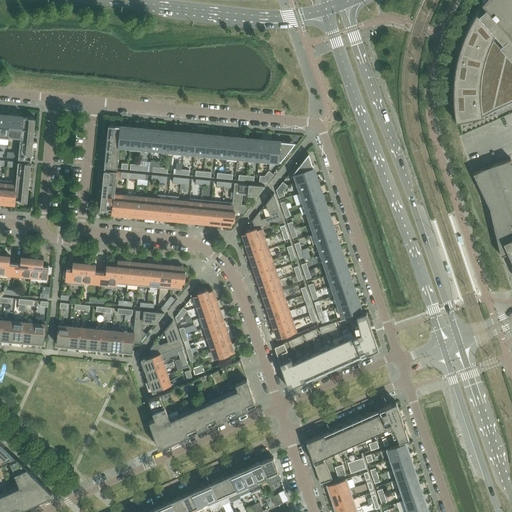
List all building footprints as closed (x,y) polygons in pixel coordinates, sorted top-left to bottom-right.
[(453,87),(453,93),(453,103),(454,112),(456,120),(456,121),(482,116),(482,115),(488,112),(501,105),(511,100),(511,0),(485,0),(482,3),(486,7),(482,11),(479,9),(475,15),(472,21),(469,26),(466,31),(464,37),(462,42),(460,47),(458,53),(457,58),(456,63),(455,69),(454,75),(454,81),(453,87)] [(0,138),(9,139),(11,115),(10,115),(10,116),(7,116),(7,115),(3,115),(3,113),(0,112),(0,138)] [(21,128),(23,117),(19,117),(19,116),(11,115),(9,139),(9,135),(21,136),(21,129),(21,128)] [(34,125),(35,118),(28,117),(28,118),(23,117),(21,128),(21,129),(34,130),(34,127),(34,125)] [(120,138),(121,127),(115,126),(115,125),(108,125),(108,132),(108,135),(107,135),(107,137),(120,138)] [(130,147),(131,127),(124,126),(124,127),(121,127),(120,138),(119,146),(130,147)] [(140,148),(142,128),(135,127),(135,128),(133,128),(133,127),(131,127),(130,147),(140,148)] [(151,149),(153,129),(146,128),(146,129),(143,129),(143,128),(142,128),(140,148),(151,149)] [(33,137),(34,130),(21,129),(21,136),(20,141),(33,142),(33,139),(33,137)] [(162,150),(164,130),(157,129),(157,130),(154,130),(154,129),(153,129),(151,149),(162,150)] [(173,151),(174,131),(168,130),(167,131),(165,131),(165,130),(164,130),(162,150),(173,151)] [(183,152),(185,132),(178,132),(176,132),(176,131),(174,131),(173,151),(183,152)] [(194,153),(196,133),(189,133),(186,133),(186,132),(185,132),(183,152),(194,153)] [(205,154),(207,134),(200,134),(197,134),(197,133),(196,133),(194,153),(205,154)] [(216,155),(218,135),(211,135),(208,135),(208,134),(207,134),(205,154),(216,155)] [(227,156),(229,136),(222,136),(219,136),(219,135),(218,135),(216,155),(227,156)] [(237,157),(239,137),(232,137),(230,137),(230,136),(229,136),(227,156),(237,157)] [(119,146),(120,138),(107,137),(106,144),(107,144),(107,147),(106,147),(106,149),(119,150),(119,146)] [(248,158),(250,138),(243,138),(240,138),(239,137),(237,157),(248,158)] [(259,159),(261,139),(254,139),(251,139),(250,138),(248,158),(259,159)] [(270,160),(272,140),(265,140),(262,140),(261,139),(259,159),(270,160)] [(295,143),(281,141),(275,141),(273,141),(272,140),(270,160),(280,161),(280,162),(295,143)] [(31,151),(32,149),(33,142),(20,141),(18,159),(31,160),(32,151),(31,151)] [(117,168),(119,150),(106,149),(105,156),(106,156),(106,159),(105,158),(104,167),(117,168)] [(511,159),(511,158),(483,168),(473,173),(489,207),(501,256),(508,253),(510,257),(510,258),(511,257),(511,260),(511,159)] [(315,172),(312,165),(311,165),(304,160),(302,162),(301,162),(294,172),(297,182),(316,176),(316,175),(315,175),(314,173),(315,172)] [(30,169),(30,166),(31,163),(18,162),(17,174),(30,176),(30,169)] [(115,184),(117,171),(104,170),(104,173),(104,176),(103,176),(103,182),(115,184)] [(269,180),(273,174),(269,171),(264,177),(269,180)] [(28,188),(29,181),(29,178),(30,176),(17,174),(16,182),(17,182),(16,186),(28,188)] [(319,185),(318,183),(316,176),(297,182),(301,193),(320,186),(319,185)] [(15,204),(16,186),(17,182),(16,182),(6,181),(4,203),(4,205),(8,205),(8,203),(15,204)] [(114,195),(115,184),(103,182),(102,185),(103,185),(103,188),(102,188),(102,195),(114,196),(114,195)] [(283,192),(288,186),(283,182),(278,188),(283,192)] [(243,213),(249,205),(241,204),(242,194),(256,196),(264,186),(235,183),(233,202),(231,220),(232,220),(234,220),(235,212),(243,213)] [(27,201),(28,193),(27,193),(28,190),(28,188),(16,186),(15,204),(16,199),(20,199),(20,200),(27,201)] [(322,195),(321,193),(322,193),(320,186),(301,193),(304,203),(323,196),(323,195),(322,195)] [(261,229),(283,222),(274,194),(274,193),(266,203),(270,216),(261,220),(258,213),(252,220),(255,228),(247,231),(248,233),(261,229)] [(113,208),(114,196),(102,195),(101,197),(102,197),(102,200),(101,200),(100,208),(107,209),(107,208),(112,208),(113,208)] [(123,215),(125,196),(114,195),(114,196),(113,208),(112,208),(112,213),(123,215)] [(134,216),(136,197),(125,196),(123,215),(134,216)] [(326,206),(325,203),(323,196),(304,203),(307,213),(326,207),(326,206)] [(145,217),(146,198),(136,197),(134,216),(145,217)] [(155,218),(157,199),(146,198),(145,217),(155,218)] [(188,221),(190,198),(189,202),(179,201),(177,220),(188,221)] [(199,222),(201,199),(190,198),(188,221),(199,222)] [(166,219),(168,200),(157,199),(155,218),(166,219)] [(209,223),(212,200),(201,199),(199,222),(209,223)] [(177,220),(179,201),(168,200),(166,219),(177,220)] [(220,224),(222,202),(212,200),(209,223),(220,224)] [(231,220),(233,202),(222,202),(220,224),(231,225),(232,220),(231,220)] [(329,216),(328,214),(329,214),(326,207),(307,213),(311,223),(330,217),(330,216),(329,216)] [(333,226),(332,224),(330,217),(311,223),(314,233),(333,227),(333,226)] [(336,237),(335,234),(336,234),(333,227),(314,233),(318,244),(337,237),(337,236),(336,237)] [(264,239),(261,229),(248,233),(243,234),(246,245),(264,239)] [(339,247),(339,244),(337,237),(318,244),(321,254),(340,248),(340,247),(339,247)] [(268,249),(264,239),(246,245),(250,255),(268,249)] [(343,257),(342,255),(343,254),(340,248),(321,254),(325,264),(344,258),(343,257)] [(15,263),(9,262),(10,256),(0,254),(0,249),(0,250),(0,249),(0,273),(14,275),(15,263)] [(271,259),(268,249),(250,255),(253,265),(271,259)] [(31,277),(32,258),(21,257),(20,263),(15,263),(14,275),(31,277)] [(48,278),(49,266),(43,265),(44,259),(32,258),(31,277),(48,278)] [(346,267),(345,265),(346,265),(344,258),(325,264),(328,275),(347,268),(347,267),(346,267)] [(275,270),(271,259),(253,265),(257,276),(275,270)] [(116,288),(118,261),(117,266),(107,265),(106,272),(101,271),(99,283),(105,284),(105,287),(116,288)] [(127,285),(129,262),(118,261),(116,288),(116,289),(117,284),(127,285)] [(82,285),(84,263),(73,262),(73,268),(67,268),(65,280),(72,281),(71,284),(82,285)] [(138,286),(140,263),(129,262),(127,285),(128,281),(138,282),(138,286)] [(99,283),(101,271),(95,271),(96,264),(84,263),(82,285),(83,282),(99,283)] [(149,287),(151,264),(140,263),(138,286),(149,287)] [(159,288),(162,265),(151,264),(149,287),(149,283),(160,284),(159,288)] [(170,289),(172,266),(162,265),(159,288),(170,289)] [(185,281),(185,273),(183,272),(184,267),(182,267),(182,265),(179,265),(179,267),(172,266),(170,289),(181,290),(182,281),(185,281)] [(350,278),(349,275),(347,268),(328,275),(332,285),(351,279),(350,277),(350,278)] [(278,280),(275,270),(257,276),(260,286),(278,280)] [(353,288),(352,285),(353,285),(351,279),(332,285),(335,295),(354,289),(354,288),(353,288)] [(282,290),(278,280),(260,286),(264,296),(282,290)] [(216,301),(212,290),(208,292),(207,289),(199,292),(199,294),(194,296),(198,307),(216,301)] [(357,298),(356,296),(356,295),(354,289),(335,295),(339,305),(358,299),(357,298)] [(285,301),(282,290),(264,296),(267,307),(285,301)] [(170,305),(175,299),(171,296),(166,302),(170,305)] [(360,308),(359,306),(360,306),(358,299),(339,305),(342,316),(361,310),(361,308),(360,308)] [(219,311),(216,301),(198,307),(201,317),(219,311)] [(289,311),(285,301),(267,307),(271,317),(289,311)] [(145,335),(147,334),(143,331),(144,321),(156,322),(163,313),(136,310),(134,332),(133,342),(134,342),(140,342),(141,341),(142,341),(146,336),(145,335)] [(223,321),(219,311),(201,317),(205,327),(223,321)] [(292,321),(289,311),(271,317),(274,327),(292,321)] [(378,348),(372,331),(370,323),(366,311),(356,315),(361,332),(353,336),(361,354),(361,355),(367,353),(378,348)] [(12,340),(13,320),(3,319),(1,338),(12,340)] [(22,341),(24,321),(13,320),(12,340),(22,341)] [(161,354),(182,347),(173,320),(165,330),(169,341),(160,344),(156,341),(155,343),(154,342),(150,348),(151,348),(149,350),(151,356),(161,354)] [(33,342),(35,322),(24,321),(22,341),(33,342)] [(226,331),(223,321),(205,327),(208,337),(226,331)] [(296,332),(292,321),(274,327),(278,338),(296,332)] [(44,343),(46,323),(35,322),(33,342),(44,343)] [(68,345),(70,326),(58,325),(56,344),(68,345)] [(78,346),(80,327),(70,326),(68,345),(78,346)] [(89,347),(91,328),(80,327),(78,346),(89,347)] [(100,348),(102,329),(91,328),(89,347),(100,348)] [(111,349),(113,330),(102,329),(100,348),(111,349)] [(121,350),(123,331),(113,330),(111,349),(121,350)] [(133,342),(134,332),(123,331),(121,350),(133,351),(134,342),(133,342)] [(230,342),(226,331),(208,337),(212,348),(230,342)] [(361,354),(353,336),(343,340),(351,358),(352,359),(357,357),(357,356),(361,354)] [(351,358),(343,340),(334,344),(342,362),(342,364),(348,361),(348,360),(351,358)] [(233,352),(230,342),(212,348),(215,358),(233,352)] [(305,379),(297,361),(293,363),(291,359),(285,361),(282,354),(287,351),(284,343),(274,347),(288,388),(301,382),(300,381),(305,379)] [(342,362),(334,344),(325,349),(333,367),(333,368),(339,365),(338,364),(342,362)] [(333,367),(325,349),(315,353),(323,371),(324,372),(329,369),(329,368),(333,367)] [(323,371),(315,353),(306,357),(314,375),(314,376),(320,374),(320,372),(323,371)] [(164,363),(161,354),(151,356),(142,359),(146,370),(164,363)] [(314,375),(306,357),(297,361),(305,379),(305,380),(311,378),(310,377),(314,375)] [(160,395),(149,400),(152,409),(155,418),(149,420),(157,443),(157,444),(158,446),(158,447),(179,438),(189,434),(189,432),(191,431),(197,428),(198,430),(209,425),(209,423),(210,423),(218,419),(218,421),(230,416),(229,414),(230,414),(238,410),(238,412),(250,407),(249,405),(250,405),(255,403),(251,390),(249,385),(247,378),(244,368),(240,359),(220,368),(209,373),(199,377),(190,381),(180,386),(171,390),(161,394),(160,395)] [(168,374),(164,363),(146,370),(149,380),(168,374)] [(204,371),(202,364),(192,368),(195,375),(204,371)] [(171,384),(168,374),(149,380),(153,391),(171,384)] [(405,426),(402,418),(396,402),(385,407),(385,406),(379,409),(380,410),(387,428),(392,426),(399,441),(409,437),(405,426)] [(387,428),(380,410),(376,412),(375,411),(370,413),(370,414),(379,432),(387,428)] [(379,432),(370,414),(367,416),(366,415),(361,417),(361,418),(369,436),(379,432)] [(369,436),(361,418),(357,420),(357,419),(351,421),(352,422),(360,440),(369,436)] [(360,440),(352,422),(348,424),(347,423),(342,426),(342,427),(351,444),(360,440)] [(351,444),(342,427),(339,428),(338,427),(333,430),(333,431),(341,449),(351,444)] [(341,449),(333,431),(329,432),(329,431),(323,434),(324,435),(332,453),(341,449)] [(323,457),(332,453),(324,435),(320,437),(319,436),(306,441),(320,483),(333,479),(323,457)] [(409,453),(406,442),(387,448),(390,459),(409,453)] [(0,462),(12,457),(0,445),(0,462)] [(413,463),(409,453),(390,459),(394,469),(413,463)] [(366,468),(363,457),(357,459),(361,470),(366,468)] [(0,511),(9,511),(16,509),(18,507),(18,508),(20,507),(19,507),(22,506),(28,503),(29,505),(54,494),(53,493),(43,483),(38,479),(32,473),(17,458),(14,459),(10,461),(1,465),(0,465),(0,511)] [(281,480),(275,461),(274,459),(270,461),(269,458),(261,462),(268,479),(271,484),(281,480)] [(361,470),(357,459),(347,463),(351,473),(361,470)] [(268,479),(261,462),(260,462),(251,466),(259,484),(268,479)] [(416,473),(413,463),(394,469),(397,479),(416,473)] [(259,484),(251,466),(250,466),(251,466),(241,471),(249,488),(251,493),(261,489),(259,484)] [(249,488),(241,471),(241,470),(241,471),(231,475),(239,492),(249,488)] [(420,483),(416,473),(397,479),(401,490),(420,483)] [(239,492),(231,475),(221,479),(229,497),(239,492)] [(229,497),(221,479),(211,484),(219,501),(229,497)] [(349,489),(346,479),(327,485),(331,495),(349,489)] [(221,506),(219,501),(211,484),(211,483),(211,484),(202,488),(209,505),(211,510),(221,506)] [(423,494),(420,483),(401,490),(404,500),(423,494)] [(209,505),(202,488),(201,488),(192,492),(199,510),(209,505)] [(353,498),(349,489),(331,495),(332,500),(334,505),(353,498)] [(200,511),(199,510),(192,492),(191,492),(191,493),(182,497),(188,511),(200,511)] [(426,504),(423,494),(404,500),(408,510),(426,504)] [(188,511),(182,497),(181,497),(182,497),(172,501),(176,511),(188,511)] [(344,511),(356,508),(353,498),(334,505),(336,511),(344,511)] [(176,511),(172,501),(171,501),(172,501),(162,506),(164,511),(176,511)]
